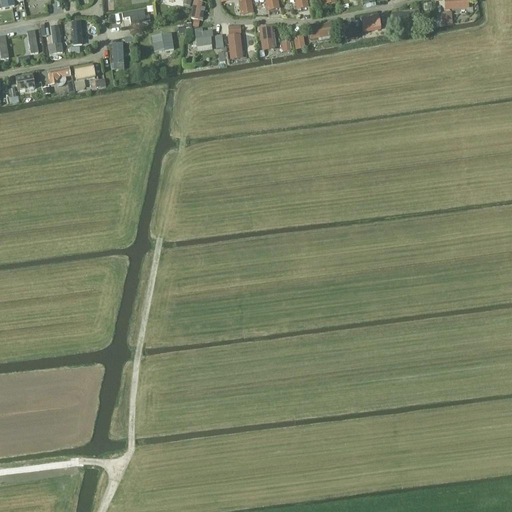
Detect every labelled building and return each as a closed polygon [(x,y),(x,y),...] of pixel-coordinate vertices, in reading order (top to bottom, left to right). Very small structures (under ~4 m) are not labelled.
[(11,0),(0,0),(0,7),(1,7),(2,11),(13,9),(11,0)] [(249,0),(239,0),(242,15),(251,13),(249,0)] [(265,0),(268,11),(277,9),(275,0),(265,0)] [(295,0),(297,9),(307,8),(305,0),(295,0)] [(465,0),(451,0),(445,1),(446,10),(466,8),(465,0)] [(194,2),(190,20),(198,21),(202,3),(194,2)] [(426,13),(433,12),(431,4),(424,6),(426,13)] [(143,12),(121,16),(122,21),(129,20),(130,26),(150,23),(149,18),(145,19),(143,12)] [(418,12),(408,13),(392,16),(394,29),(419,25),(418,12)] [(449,15),(442,16),(443,25),(443,26),(450,26),(450,24),(449,15)] [(378,16),(360,19),(362,34),(380,31),(378,17),(378,16)] [(157,26),(165,26),(165,18),(156,19),(157,26)] [(354,21),(341,23),(345,42),(357,40),(355,28),(358,27),(357,23),(355,23),(354,21)] [(80,23),(71,24),(73,48),(82,47),(80,23)] [(311,39),(331,35),(330,26),(309,30),(311,39)] [(52,47),(48,48),(49,57),(62,54),(58,27),(49,29),(52,47)] [(263,50),(272,49),(270,29),(261,31),(263,50)] [(201,31),(194,32),(195,35),(196,49),(211,47),(210,40),(212,40),(211,33),(202,34),(201,31)] [(34,33),(27,34),(30,56),(38,55),(34,33)] [(166,37),(152,39),(154,54),(173,51),(172,41),(171,36),(166,37)] [(222,37),(215,38),(216,49),(222,49),(223,54),(226,52),(225,49),(223,47),(222,37)] [(231,59),(240,58),(238,38),(229,40),(231,59)] [(301,39),(295,40),(296,50),(303,49),(301,39)] [(113,66),(123,66),(123,46),(113,46),(113,66)] [(92,67),(73,71),(76,83),(94,79),(92,67)] [(68,70),(47,74),(50,88),(57,86),(57,89),(60,89),(63,88),(64,86),(65,85),(65,83),(65,80),(70,79),(68,70)] [(31,78),(15,81),(17,89),(18,94),(27,92),(33,91),(32,86),(31,78)]
